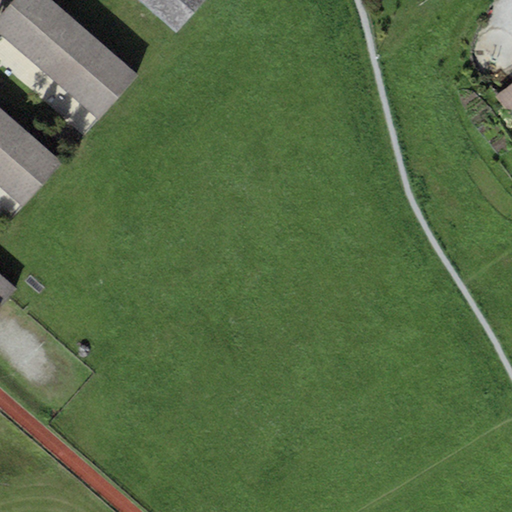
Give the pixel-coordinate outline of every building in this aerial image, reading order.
[(53,0),(12,0),(0,14),(0,33),(98,119),(138,74),(53,0)] [(141,0),(177,31),(204,0),(141,0)] [(511,84),(496,96),(511,116),(511,84)] [(0,105),(0,186),(22,206),(62,160),(0,105)] [(0,271),(0,307),(18,287),(0,271)]
